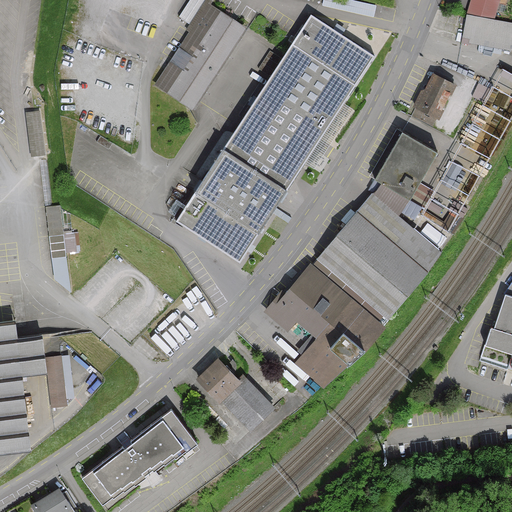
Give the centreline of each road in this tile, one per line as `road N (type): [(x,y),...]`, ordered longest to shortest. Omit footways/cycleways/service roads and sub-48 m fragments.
road 1 (residential): [(434,0),(373,127),(304,233),(202,348),(84,447),(0,500)]
road 2 (unknown): [(129,511),(210,444),(198,418),(161,383)]
